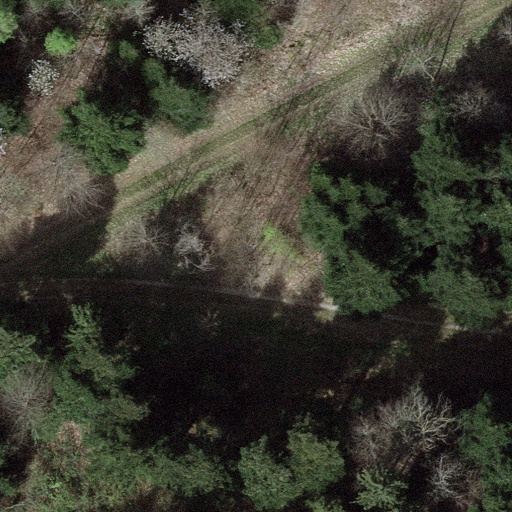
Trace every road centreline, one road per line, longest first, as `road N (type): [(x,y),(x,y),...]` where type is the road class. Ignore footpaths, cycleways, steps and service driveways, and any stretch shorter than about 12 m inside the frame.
road 1 (track): [(0,261),(493,0)]
road 2 (track): [(511,352),(0,285)]
